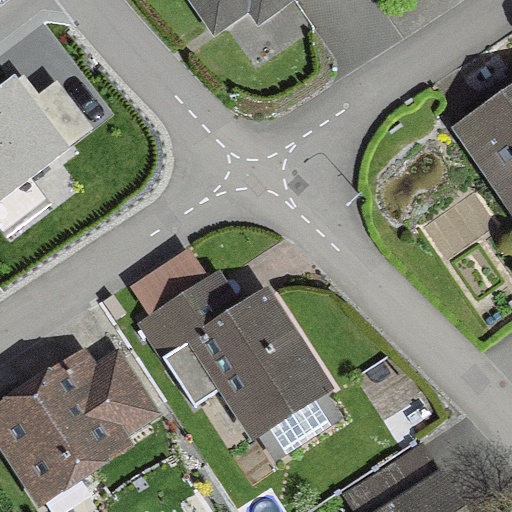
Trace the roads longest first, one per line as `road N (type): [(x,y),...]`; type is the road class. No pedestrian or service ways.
road 1 (residential): [(251,172),(511,428)]
road 2 (residential): [(251,172),(510,0)]
road 3 (residential): [(251,172),(0,335)]
road 4 (residential): [(96,0),(251,172)]
